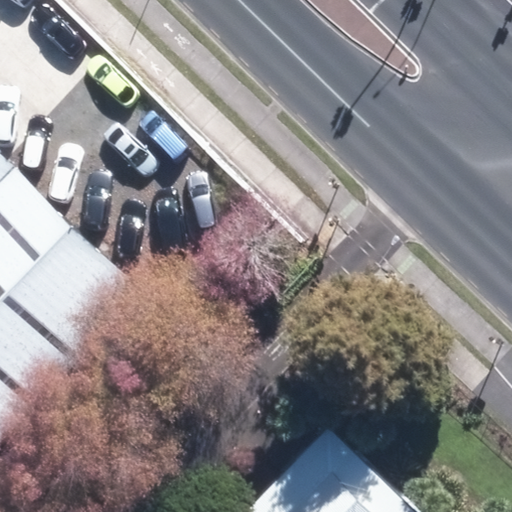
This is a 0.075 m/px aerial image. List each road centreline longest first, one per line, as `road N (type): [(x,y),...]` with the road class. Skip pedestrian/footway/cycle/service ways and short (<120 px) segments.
road 1 (primary): [(423,171),(245,0)]
road 2 (primary): [(511,253),(423,171)]
